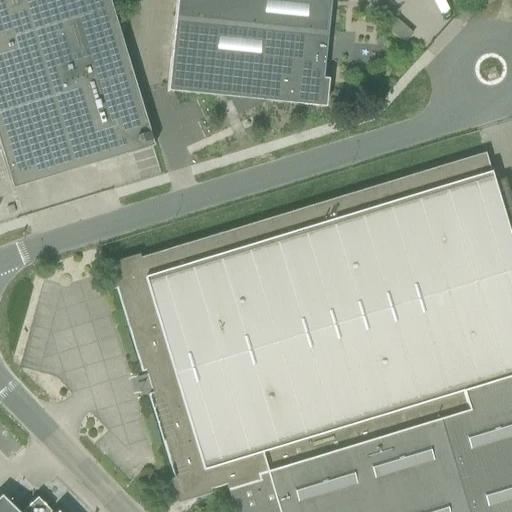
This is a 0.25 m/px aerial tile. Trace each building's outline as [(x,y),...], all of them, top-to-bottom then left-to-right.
[(0,0),(0,153),(11,190),(152,148),(107,0),(0,0)] [(175,0),(166,93),(167,93),(168,88),(225,93),(236,116),(275,99),(325,104),(325,102),(319,102),(329,0),(175,0)] [(395,20),(386,30),(403,44),(411,35),(395,20)] [(359,48),(358,81),(369,82),(369,48),(359,48)] [(494,186),(490,173),(484,154),(139,259),(139,255),(104,266),(112,291),(116,289),(141,373),(145,372),(152,394),(148,395),(173,479),(169,480),(177,505),(211,494),(210,491),(226,486),(233,511),(511,511),(511,214),(502,184),(494,186)] [(0,511),(48,511),(41,504),(30,504),(22,511),(14,511),(0,497),(0,511)]
